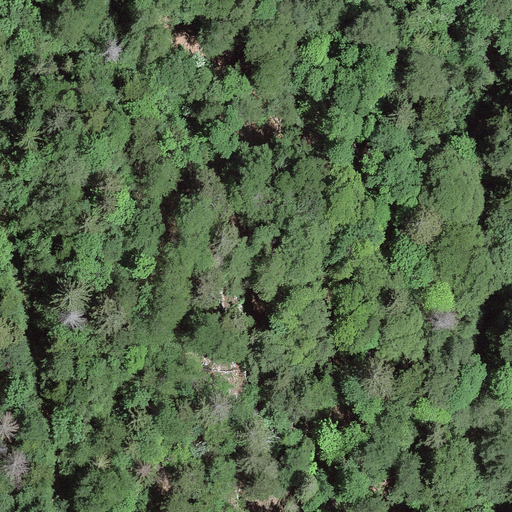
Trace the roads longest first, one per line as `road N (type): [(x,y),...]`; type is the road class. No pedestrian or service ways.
road 1 (track): [(492,511),(473,226),(483,82),(505,0)]
road 2 (track): [(57,511),(0,198)]
